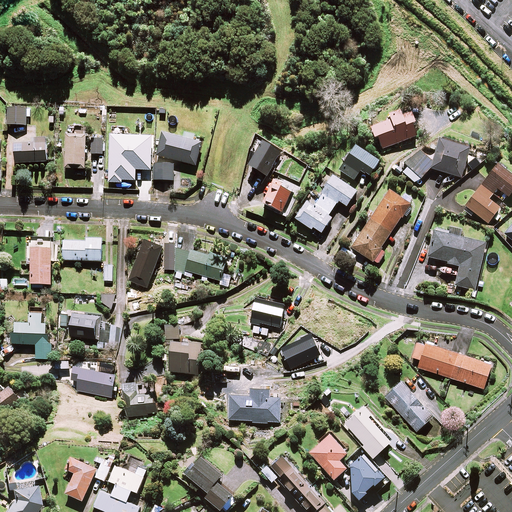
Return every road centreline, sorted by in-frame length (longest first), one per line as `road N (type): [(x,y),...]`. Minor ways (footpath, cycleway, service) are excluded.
road 1 (residential): [(0,207),(196,214),(377,297),(478,321),(511,345)]
road 2 (residential): [(391,511),(511,403)]
